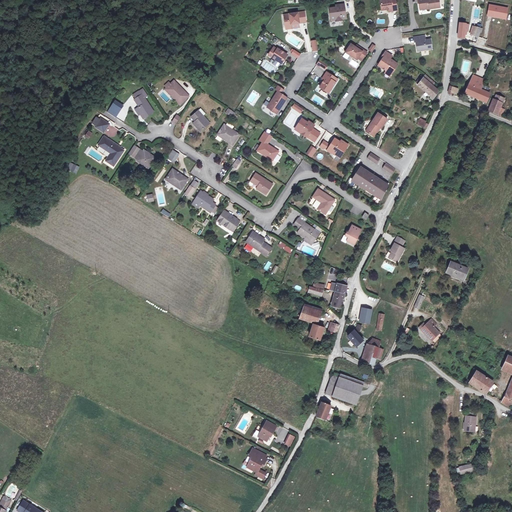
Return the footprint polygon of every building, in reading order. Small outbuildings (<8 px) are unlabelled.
[(379,0),(382,10),(389,9),(393,9),(393,11),(397,10),(395,0),(379,0)] [(417,0),(418,0),(419,9),(429,8),(429,10),(440,9),(438,0),(417,0)] [(335,20),(335,21),(342,20),(342,19),(346,18),(345,12),(344,12),(344,9),(345,9),(344,4),(335,5),(336,7),(329,8),(330,17),(335,16),(335,20)] [(507,8),(489,5),(488,16),(505,19),(507,8)] [(290,17),(284,18),(286,29),(291,29),(291,27),(291,25),(299,23),(299,20),(306,19),(305,12),(290,14),(290,17)] [(466,25),(459,23),(458,37),(464,38),(465,36),(467,36),(467,32),(465,31),(466,25)] [(414,38),(414,42),(416,42),(417,51),(432,49),(430,39),(426,40),(425,36),(414,38)] [(359,56),(363,58),(367,52),(362,49),(361,50),(356,47),(351,44),(346,52),(357,60),(358,58),(359,56)] [(281,63),(287,55),(277,48),(277,49),(275,47),(269,56),(281,63)] [(382,60),(378,66),(390,73),(393,68),(395,69),(398,64),(390,59),(392,56),(385,51),(380,59),(382,60)] [(319,60),(317,64),(320,66),(325,69),(328,65),(319,60)] [(496,73),(498,80),(506,77),(506,75),(510,73),(508,69),(496,73)] [(324,80),(320,87),(328,93),(338,79),(327,72),(323,77),(326,78),(324,80)] [(423,79),(433,87),(435,84),(426,75),(423,79)] [(477,99),(481,90),(483,85),(485,80),(474,75),(466,93),(477,99)] [(437,90),(433,87),(423,79),(422,80),(418,85),(432,96),(437,90)] [(187,97),(172,82),(165,88),(170,94),(168,95),(178,105),(187,97)] [(276,114),(280,109),(279,108),(280,106),(281,107),(287,97),(282,94),(285,90),(278,86),(276,89),(278,91),(267,107),(276,114)] [(145,98),(141,90),(137,93),(139,97),(134,100),(132,100),(134,105),(138,103),(140,107),(136,109),(134,110),(135,111),(137,116),(140,121),(151,115),(143,100),(145,98)] [(481,90),(477,99),(486,103),(490,94),(488,93),(481,90)] [(502,104),(495,100),(490,112),(497,115),(500,109),(502,104)] [(121,107),(112,102),(109,106),(118,112),(121,107)] [(109,106),(106,111),(115,116),(118,112),(109,106)] [(228,108),(225,113),(232,116),(234,112),(228,108)] [(115,116),(106,111),(104,113),(113,119),(115,116)] [(208,124),(196,112),(188,118),(192,122),(190,125),(200,132),(208,124)] [(366,131),(374,136),(380,127),(381,129),(387,119),(378,113),(366,131)] [(302,132),(301,133),(307,137),(315,142),(319,136),(313,132),(314,130),(312,128),(315,125),(309,121),(308,123),(302,119),(299,123),(300,124),(298,127),(299,130),(302,132)] [(107,125),(99,120),(94,127),(102,133),(107,125)] [(428,125),(420,121),(417,126),(425,130),(428,125)] [(238,135),(222,125),(216,135),(232,145),(238,135)] [(110,126),(105,133),(113,138),(118,131),(110,126)] [(271,136),(263,131),(258,140),(262,143),(259,147),(257,151),(256,152),(270,162),(277,152),(265,145),(271,136)] [(120,147),(105,136),(103,138),(119,149),(120,147)] [(103,138),(102,138),(97,146),(110,154),(105,162),(113,167),(123,151),(119,149),(103,138)] [(340,142),(335,139),(328,150),(327,150),(332,153),(333,152),(341,157),(348,145),(341,140),(340,142)] [(324,141),(322,146),(328,150),(330,146),(324,141)] [(138,149),(133,146),(128,154),(133,157),(138,149)] [(142,152),(138,149),(133,157),(137,160),(136,160),(147,168),(154,158),(143,151),(142,152)] [(167,159),(173,163),(176,157),(170,153),(167,159)] [(371,153),(368,158),(377,164),(380,159),(371,153)] [(238,163),(235,161),(230,167),(234,169),(238,163)] [(67,170),(77,173),(80,166),(70,163),(67,170)] [(386,163),(383,168),(392,174),(396,169),(386,163)] [(356,180),(355,182),(363,188),(364,186),(371,190),(370,192),(379,198),(379,197),(382,198),(387,189),(388,187),(382,183),(383,182),(377,178),(375,180),(372,178),(374,176),(361,167),(360,168),(357,173),(353,178),(356,180)] [(186,179),(171,169),(165,180),(180,189),(186,179)] [(271,184),(253,173),(248,181),(252,184),(254,180),(258,182),(256,186),(254,189),(264,195),(271,184)] [(188,187),(183,194),(187,197),(192,190),(188,187)] [(334,200),(317,190),(312,197),(321,203),(317,209),(325,213),(334,200)] [(212,199),(199,191),(193,201),(198,205),(209,212),(210,211),(213,206),(214,204),(211,202),(212,199)] [(235,221),(222,212),(216,221),(229,230),(235,221)] [(320,232),(298,219),(294,225),(300,229),(298,233),(306,239),(313,243),(320,232)] [(238,224),(235,221),(229,230),(233,232),(238,224)] [(360,231),(351,226),(348,233),(347,232),(345,236),(348,238),(346,242),(353,245),(360,231)] [(263,240),(250,232),(243,242),(264,257),(270,249),(261,243),(263,240)] [(406,241),(399,237),(395,243),(403,247),(406,241)] [(290,253),(292,249),(280,242),(278,246),(290,253)] [(403,247),(395,243),(391,250),(393,252),(390,258),(398,263),(406,249),(403,247)] [(267,261),(264,269),(268,271),(272,263),(267,261)] [(471,269),(454,261),(449,272),(466,279),(471,269)] [(330,291),(335,292),(344,294),(346,287),(336,285),(332,284),(330,291)] [(315,288),(310,287),(308,292),(321,295),(323,290),(315,288)] [(344,294),(335,292),(332,305),(341,308),(344,294)] [(425,295),(420,293),(414,304),(419,306),(425,295)] [(321,311),(304,304),(299,319),(316,325),(321,311)] [(371,310),(361,308),(359,320),(368,322),(371,310)] [(384,315),(379,313),(375,329),(381,331),(384,315)] [(438,322),(433,317),(427,322),(422,327),(432,339),(440,331),(435,325),(438,322)] [(339,325),(333,323),(330,331),(336,333),(339,325)] [(323,328),(313,325),(309,337),(319,340),(323,328)] [(363,340),(352,330),(346,336),(357,346),(363,340)] [(381,341),(373,339),(365,349),(361,361),(364,362),(371,364),(374,364),(376,357),(379,347),(381,341)] [(511,356),(508,354),(503,368),(511,372),(511,356)] [(492,382),(476,372),(470,382),(486,392),(488,390),(490,392),(493,388),(490,386),(492,382)] [(340,378),(330,375),(324,393),(354,403),(362,379),(341,373),(340,378)] [(511,396),(506,394),(502,403),(510,408),(511,403),(511,396)] [(323,403),(322,402),(315,416),(325,420),(330,406),(327,405),(323,403)] [(351,417),(342,416),(340,426),(349,428),(351,417)] [(476,418),(466,417),(464,431),(475,432),(476,418)] [(276,426),(265,420),(261,427),(257,425),(251,435),(255,438),(257,435),(265,440),(270,432),(272,433),(276,426)] [(289,434),(284,443),(289,446),(294,437),(289,434)] [(265,454),(252,447),(251,451),(264,457),(265,454)] [(264,457),(251,451),(248,455),(251,457),(247,466),(257,471),(262,463),(264,463),(267,459),(264,457)] [(473,469),(472,463),(461,465),(462,472),(473,469)] [(9,503),(3,499),(0,504),(0,511),(5,511),(6,511),(6,509),(9,503)] [(44,511),(23,499),(17,508),(23,511),(44,511)]
